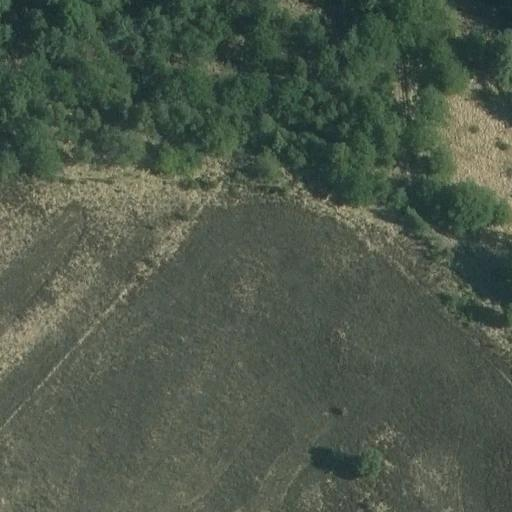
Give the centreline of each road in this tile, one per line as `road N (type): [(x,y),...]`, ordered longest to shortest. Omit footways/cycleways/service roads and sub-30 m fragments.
road 1 (track): [(0,105),(262,119),(404,185)]
road 2 (track): [(396,0),(404,185),(511,298)]
